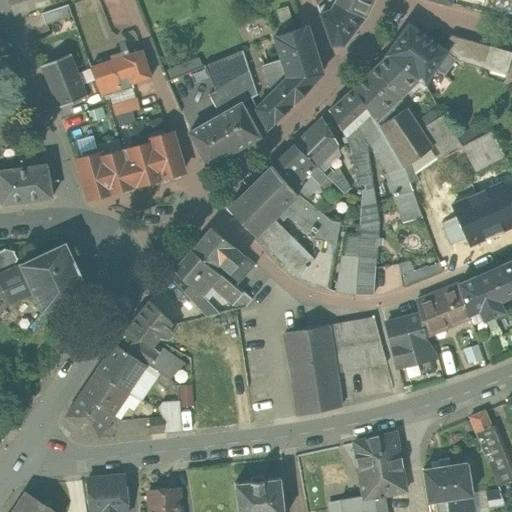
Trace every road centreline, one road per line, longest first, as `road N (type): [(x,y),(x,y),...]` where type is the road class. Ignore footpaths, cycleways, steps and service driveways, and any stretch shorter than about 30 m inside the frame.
road 1 (tertiary): [(31,446),(169,447),(405,410)]
road 2 (residential): [(470,262),(376,303),(316,298),(206,191)]
road 3 (residential): [(72,220),(47,121),(0,4)]
road 4 (tertiary): [(132,268),(31,446)]
road 5 (residential): [(331,81),(206,191)]
